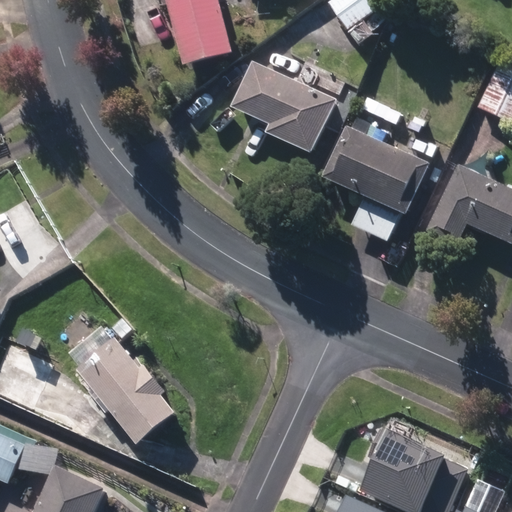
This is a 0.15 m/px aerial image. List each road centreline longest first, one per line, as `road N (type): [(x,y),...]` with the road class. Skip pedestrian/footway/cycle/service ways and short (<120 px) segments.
road 1 (residential): [(45,0),(68,82),(101,141),(141,184),(191,228),(274,278),(341,305)]
road 2 (residential): [(258,511),(341,305)]
road 3 (residential): [(341,305),(511,386)]
